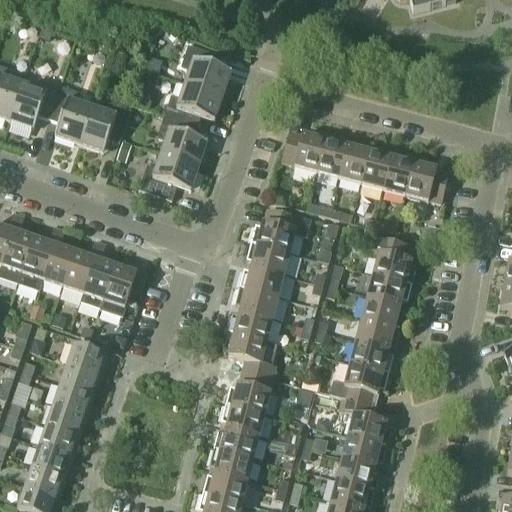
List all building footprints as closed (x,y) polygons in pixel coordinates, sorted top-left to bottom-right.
[(391,0),(394,3),(399,6),(405,6),(409,5),(412,17),(445,8),(444,8),(455,5),(453,0),(391,0)] [(41,32),(38,41),(47,45),(49,40),(53,41),(54,37),(41,32)] [(230,77),(217,72),(220,61),(187,50),(180,72),(189,75),(184,89),(222,102),(230,77)] [(0,122),(9,126),(22,88),(8,83),(11,74),(0,70),(0,122)] [(48,124),(60,91),(39,84),(35,93),(22,88),(9,126),(33,134),(38,120),(48,124)] [(213,126),(222,102),(184,89),(179,103),(170,99),(163,120),(196,132),(200,121),(213,126)] [(79,150),(91,112),(78,107),(81,98),(60,91),(48,124),(59,127),(54,141),(79,150)] [(119,148),(130,115),(108,107),(105,116),(91,112),(79,150),(103,158),(108,144),(119,148)] [(206,147),(193,142),(196,132),(163,120),(156,141),(165,145),(160,158),(198,171),(206,147)] [(316,178),(326,139),(309,135),(307,140),(302,139),(301,145),(288,141),(281,168),(294,171),(294,172),(316,178)] [(338,184),(347,151),(342,149),(344,144),(326,139),(316,178),(338,184)] [(360,190),(371,151),(353,146),(352,152),(347,151),(338,184),(360,190)] [(382,195),(391,162),(386,161),(388,155),(371,151),(360,190),(382,195)] [(190,196),(198,171),(160,158),(155,172),(146,169),(138,195),(171,206),(176,191),(190,196)] [(404,201),(415,162),(397,158),(396,163),(391,162),(382,195),(404,201)] [(440,209),(447,183),(434,179),(436,174),(430,172),(432,167),(415,162),(404,201),(427,207),(427,206),(440,209)] [(328,222),(330,214),(320,211),(318,220),(328,222)] [(338,225),(340,217),(330,214),(328,222),(338,225)] [(306,243),(310,226),(271,216),(267,230),(262,228),(261,234),(255,233),(251,248),(290,258),(295,240),(306,243)] [(11,218),(9,226),(19,229),(22,222),(11,218)] [(372,234),(374,225),(364,223),(362,231),(372,234)] [(382,237),(385,228),(374,225),(372,234),(382,237)] [(0,270),(1,271),(13,236),(17,237),(19,229),(9,226),(6,233),(0,231),(0,270)] [(60,243),(63,235),(52,232),(50,240),(60,243)] [(435,249),(439,236),(428,233),(425,246),(435,249)] [(33,243),(17,237),(13,236),(1,271),(0,272),(0,283),(17,289),(33,243)] [(41,285),(53,249),(57,251),(60,243),(50,240),(47,247),(33,243),(17,289),(37,296),(41,285)] [(412,266),(407,265),(410,252),(371,241),(367,258),(379,262),(375,280),(412,290),(417,273),(411,271),(412,266)] [(101,257),(103,249),(93,246),(91,254),(101,257)] [(284,280),(290,258),(251,248),(246,267),(252,268),(251,272),(284,280)] [(61,292),(73,256),(57,251),(53,249),(41,285),(61,292)] [(81,299),(93,263),(98,265),(101,257),(91,254),(88,261),(73,256),(61,292),(81,299)] [(81,299),(79,306),(100,313),(103,306),(115,270),(98,265),(93,263),(81,299)] [(100,313),(100,314),(121,321),(124,313),(130,295),(139,298),(145,283),(136,280),(136,278),(115,270),(103,306),(100,313)] [(278,303),(284,280),(251,272),(249,278),(244,277),(240,293),(278,303)] [(323,290),(326,281),(317,278),(315,288),(323,290)] [(408,307),(412,290),(375,280),(369,302),(400,310),(402,306),(408,307)] [(339,294),(341,284),(333,282),(330,292),(339,294)] [(320,301),(323,290),(315,288),(312,299),(320,301)] [(511,290),(504,289),(499,314),(511,315),(511,290)] [(336,305),(339,294),(330,292),(327,303),(336,305)] [(273,325),(278,303),(240,293),(235,311),(240,313),(239,317),(273,325)] [(0,301),(0,316),(7,318),(11,305),(0,301)] [(401,334),(405,318),(399,316),(400,310),(369,302),(363,325),(401,334)] [(267,347),(273,325),(239,317),(238,322),(232,321),(228,337),(267,347)] [(54,319),(51,330),(62,334),(66,323),(54,319)] [(312,335),(314,326),(305,323),(303,333),(312,335)] [(396,352),(401,334),(363,325),(357,346),(389,354),(390,350),(396,352)] [(328,339),(330,329),(321,327),(319,337),(328,339)] [(43,345),(46,336),(37,332),(33,342),(43,345)] [(83,332),(79,342),(89,346),(93,336),(83,332)] [(309,345),(312,335),(303,333),(300,342),(309,345)] [(261,371),(267,347),(228,337),(223,354),(229,356),(228,361),(248,367),(245,378),(272,385),(275,374),(261,371)] [(325,349),(328,339),(319,337),(316,347),(325,349)] [(24,355),(27,346),(17,342),(14,351),(24,355)] [(114,345),(111,351),(122,355),(126,344),(121,342),(114,345)] [(389,378),(394,361),(387,360),(389,354),(357,346),(351,369),(389,378)] [(100,383),(108,361),(74,349),(66,371),(100,383)] [(20,365),(24,355),(14,351),(10,362),(20,365)] [(511,381),(511,355),(503,359),(511,382),(511,381)] [(31,381),(34,371),(25,367),(21,378),(31,381)] [(384,396),(389,378),(351,369),(346,390),(332,386),(329,400),(343,403),(374,411),(379,395),(384,396)] [(93,403),(100,383),(66,371),(59,391),(93,403)] [(28,391),(31,381),(21,378),(18,387),(28,391)] [(264,420),(270,398),(268,398),(272,385),(245,378),(242,391),(237,389),(235,395),(230,393),(225,410),(264,420)] [(0,392),(9,396),(13,386),(2,383),(0,390),(0,392)] [(86,423),(93,403),(59,391),(52,411),(86,423)] [(0,404),(6,406),(9,396),(0,392),(0,404)] [(386,428),(371,424),(374,411),(343,403),(339,417),(353,420),(347,442),(386,452),(391,435),(385,433),(386,428)] [(17,422),(21,412),(11,409),(7,419),(17,422)] [(258,442),(264,420),(225,410),(221,427),(227,429),(226,433),(258,442)] [(79,444),(86,423),(52,411),(45,432),(79,444)] [(14,432),(17,422),(7,419),(4,429),(14,432)] [(72,464),(79,444),(45,432),(38,452),(72,464)] [(252,465),(258,442),(226,433),(224,439),(218,437),(214,454),(252,465)] [(297,452),(300,442),(291,440),(289,450),(297,452)] [(382,469),(386,452),(347,442),(341,464),(375,472),(376,467),(382,469)] [(312,456),(314,445),(306,443),(303,454),(312,456)] [(295,462),(297,452),(289,450),(286,460),(295,462)] [(65,484),(72,464),(38,452),(31,473),(65,484)] [(247,486),(252,465),(214,454),(209,472),(215,473),(214,478),(247,486)] [(309,465),(312,456),(303,454),(300,463),(309,465)] [(375,496),(379,478),(374,477),(375,472),(341,464),(336,486),(375,496)] [(58,505),(65,484),(31,473),(23,494),(58,505)] [(241,508),(247,486),(214,478),(213,483),(207,482),(202,498),(241,508)] [(286,496),(289,486),(280,484),(277,494),(286,496)] [(366,511),(370,511),(375,496),(336,486),(330,507),(347,511),(364,511),(366,511)] [(300,500),(303,489),(294,487),(291,498),(300,500)] [(55,511),(58,505),(23,494),(17,511),(55,511)] [(283,507),(286,496),(277,494),(275,505),(283,507)] [(240,511),(241,508),(202,498),(198,511),(240,511)] [(298,510),(300,500),(291,498),(289,508),(298,510)] [(511,511),(511,503),(502,502),(500,511),(511,511)]
